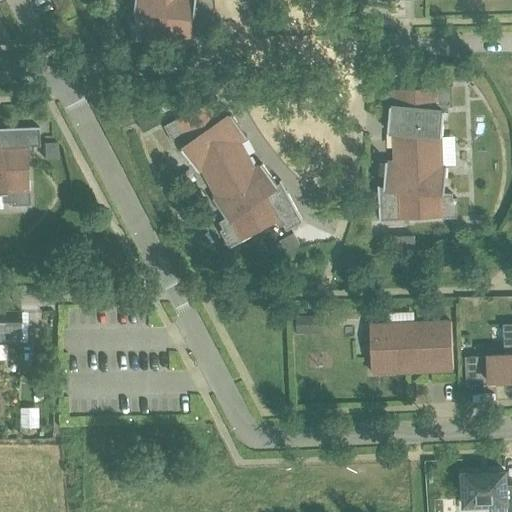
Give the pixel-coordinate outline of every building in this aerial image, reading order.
[(136,0),(136,12),(137,12),(136,22),(132,22),(132,42),(158,41),(158,40),(192,38),(191,17),(196,18),(197,0),(136,0)] [(129,46),(129,49),(130,59),(146,58),(146,46),(129,46)] [(423,63),(424,87),(435,87),(434,63),(423,63)] [(424,89),(393,90),(393,107),(391,106),(389,132),(394,132),(395,155),(442,154),(441,137),(443,137),(445,112),(450,113),(450,107),(453,107),(453,86),(435,87),(424,87),(424,89)] [(228,117),(218,99),(188,115),(188,114),(165,126),(175,144),(178,143),(183,149),(183,150),(199,173),(203,170),(212,187),(254,165),(242,142),(249,137),(232,115),(228,117)] [(161,123),(155,112),(138,121),(144,133),(161,123)] [(0,195),(6,194),(6,193),(10,193),(11,205),(29,205),(29,192),(27,152),(33,151),(33,147),(40,146),(39,129),(39,127),(0,128),(0,195)] [(58,159),(58,143),(45,143),(45,160),(58,159)] [(442,154),(395,155),(395,162),(387,161),(385,186),(379,186),(380,222),(382,222),(382,221),(400,220),(433,218),(433,219),(458,218),(457,198),(454,198),(453,194),(445,193),(447,167),(443,166),(442,154)] [(304,223),(282,180),(277,183),(263,164),(256,169),(254,165),(212,187),(217,196),(213,199),(227,218),(220,223),(224,229),(221,231),(230,249),(253,237),(252,236),(276,223),(280,228),(284,225),(287,231),(304,223)] [(300,245),(294,233),(280,241),(286,252),(300,245)] [(415,249),(415,236),(395,237),(396,250),(415,249)] [(501,311),(502,296),(487,295),(486,310),(501,311)] [(0,311),(0,341),(21,342),(21,312),(21,311),(5,311),(0,311)] [(321,315),(295,316),(296,333),(321,332),(321,315)] [(372,373),(454,370),(452,322),(370,325),(372,373)] [(466,357),(467,385),(501,384),(501,380),(511,379),(511,323),(504,324),(505,355),(466,357)] [(47,385),(35,385),(35,397),(47,397),(47,385)] [(37,412),(22,412),(22,429),(37,429),(37,412)] [(465,507),(491,505),(490,511),(511,511),(511,485),(507,485),(507,472),(463,474),(465,507)]
